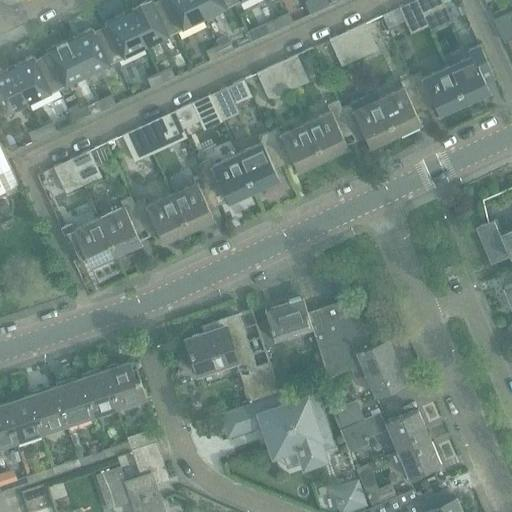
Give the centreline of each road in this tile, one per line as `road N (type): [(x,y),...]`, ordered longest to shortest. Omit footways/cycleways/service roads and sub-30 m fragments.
road 1 (residential): [(271,511),(201,477),(178,436),(145,305)]
road 2 (tertiary): [(145,305),(379,200)]
road 3 (residential): [(511,511),(424,315)]
road 4 (residential): [(511,404),(466,297),(424,315)]
road 5 (tertiary): [(0,352),(145,305)]
road 6 (tertiary): [(379,200),(511,138)]
road 7 (residential): [(424,315),(379,200)]
